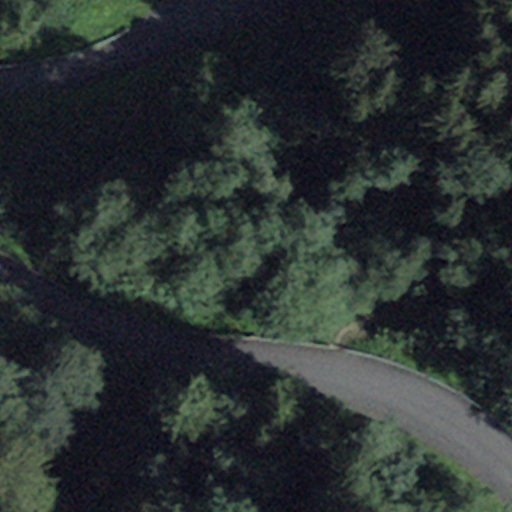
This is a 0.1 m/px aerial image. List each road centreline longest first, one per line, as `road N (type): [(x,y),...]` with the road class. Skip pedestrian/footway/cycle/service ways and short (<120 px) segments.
road 1 (unclassified): [(511,468),(442,407),(74,299),(0,261)]
road 2 (unclassified): [(0,94),(58,95),(267,0)]
